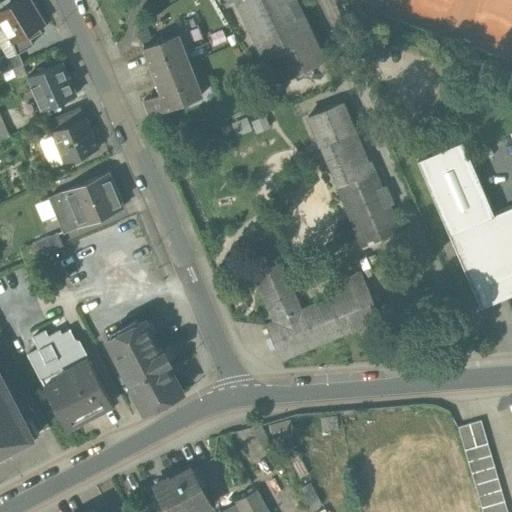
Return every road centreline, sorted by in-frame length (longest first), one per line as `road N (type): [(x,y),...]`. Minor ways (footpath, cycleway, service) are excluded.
road 1 (residential): [(237,401),(66,0)]
road 2 (residential): [(322,0),(475,379)]
road 3 (residential): [(237,401),(10,511)]
road 4 (residential): [(475,379),(237,401)]
